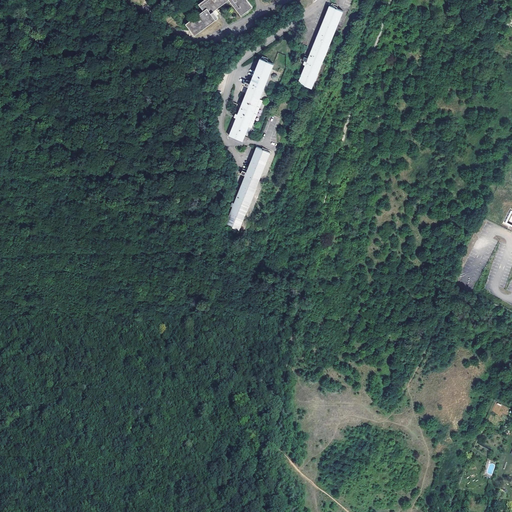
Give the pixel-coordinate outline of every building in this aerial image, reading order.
[(205,7),(184,22),(194,34),(214,20),(211,16),(228,3),(240,20),(253,10),(246,0),(204,0),(202,2),(205,7)] [(343,11),(329,5),(297,82),(311,88),(325,55),(343,11)] [(274,65),(259,60),(246,92),(228,136),(242,143),(274,65)] [(327,95),(321,93),(318,101),(324,104),(327,95)] [(268,152),(254,146),(222,223),(236,229),(268,152)] [(292,280),(284,278),(283,284),(285,285),(291,286),(292,280)] [(287,306),(291,286),(285,285),(282,305),(287,306)]
